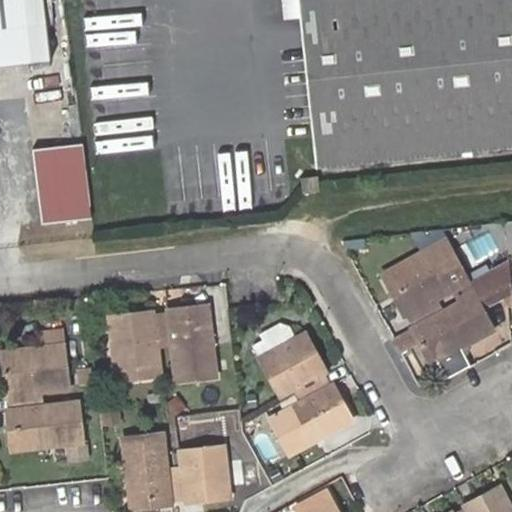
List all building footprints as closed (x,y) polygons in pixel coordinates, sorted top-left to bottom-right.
[(0,0),(0,66),(54,60),(47,0),(0,0)] [(511,0),(295,0),(315,164),(511,140),(511,0)] [(87,214),(78,141),(27,147),(36,220),(87,214)] [(301,178),(303,194),(304,194),(319,192),(317,175),(301,178)] [(489,227),(462,246),(473,263),(501,244),(489,227)] [(419,243),(422,248),(428,245),(451,285),(468,275),(444,230),(419,243)] [(380,265),(382,269),(422,248),(419,243),(380,265)] [(425,335),(437,355),(460,342),(494,322),(482,300),(475,287),(458,297),(442,305),(435,294),(451,285),(428,245),(422,248),(382,269),(393,290),(405,284),(415,303),(407,308),(414,320),(410,323),(417,336),(419,339),(425,335)] [(468,275),(451,285),(458,297),(475,287),(482,300),(511,283),(511,279),(509,253),(468,275)] [(405,284),(393,290),(404,310),(407,308),(415,303),(405,284)] [(186,310),(207,307),(206,301),(185,303),(186,310)] [(215,371),(207,307),(186,310),(185,303),(167,305),(168,310),(153,311),(154,322),(131,325),(129,310),(107,313),(115,378),(161,373),(159,341),(171,340),(176,378),(215,371)] [(152,307),(129,310),(131,325),(154,322),(153,311),(152,307)] [(251,341),(257,351),(293,331),(287,321),(278,318),(257,329),(261,336),(251,341)] [(41,325),(43,340),(65,337),(63,323),(41,325)] [(417,336),(410,323),(391,332),(399,346),(417,336)] [(303,352),(315,346),(303,325),(293,331),(257,351),(278,391),(294,383),(302,395),(269,413),(289,449),(346,418),(335,399),(341,396),(332,378),(329,380),(323,368),(314,372),(303,352)] [(430,359),(437,355),(425,335),(419,339),(430,359)] [(0,345),(3,369),(17,367),(19,387),(10,389),(11,402),(7,402),(9,422),(19,422),(21,444),(84,435),(78,393),(43,398),(43,386),(70,382),(65,337),(43,340),(0,345)] [(460,342),(437,355),(442,364),(465,351),(460,342)] [(326,366),(315,346),(303,352),(314,372),(323,368),(326,366)] [(17,367),(3,369),(5,389),(10,389),(19,387),(17,367)] [(335,399),(346,418),(351,415),(341,396),(335,399)] [(103,407),(104,420),(121,418),(120,405),(103,407)] [(12,445),(21,444),(19,422),(9,422),(12,445)] [(121,429),(129,493),(151,490),(153,500),(171,497),(170,492),(185,490),(184,480),(207,478),(209,493),(230,490),(222,437),(179,441),(181,460),(166,461),(162,424),(121,429)] [(487,488),(502,480),(497,472),(483,481),(487,488)] [(208,493),(209,493),(207,478),(184,480),(185,490),(186,496),(208,493)] [(511,511),(511,500),(502,480),(487,488),(483,481),(462,492),(464,497),(451,505),(454,511),(430,511),(429,510),(425,511),(511,511)] [(151,490),(129,493),(130,503),(153,500),(151,490)] [(342,511),(345,511),(334,491),(295,511),(342,511)] [(448,500),(429,510),(430,511),(454,511),(451,505),(448,500)]
